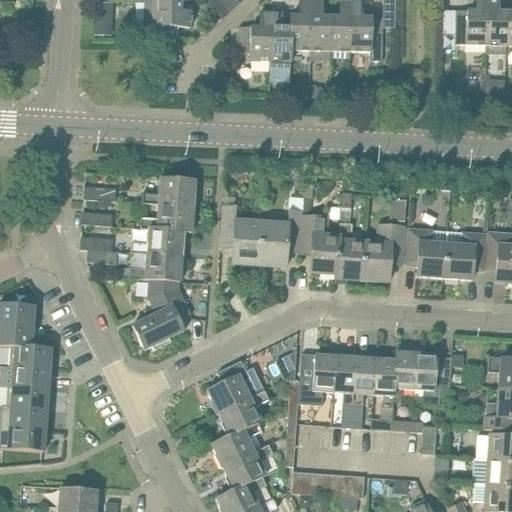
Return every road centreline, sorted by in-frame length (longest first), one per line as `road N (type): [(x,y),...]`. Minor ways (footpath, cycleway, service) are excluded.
road 1 (secondary): [(55,126),(511,148)]
road 2 (residential): [(511,321),(301,312),(129,395)]
road 3 (unknown): [(191,132),(203,359)]
road 4 (residential): [(56,245),(129,395)]
road 5 (residential): [(55,126),(65,0)]
